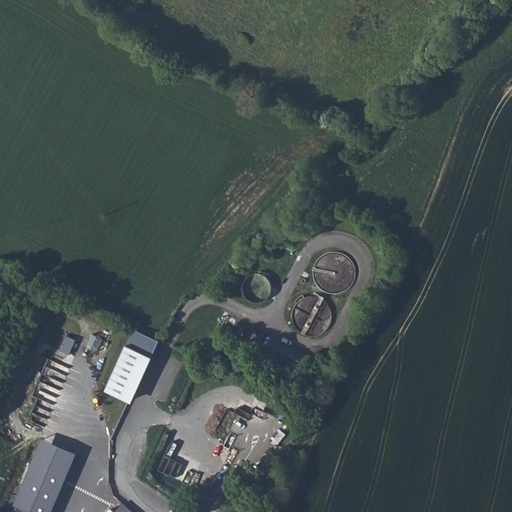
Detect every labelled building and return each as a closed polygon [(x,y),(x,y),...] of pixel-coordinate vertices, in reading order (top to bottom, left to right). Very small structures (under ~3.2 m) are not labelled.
[(355,280),(356,273),(353,263),(349,258),(341,253),(334,252),(325,254),(319,258),(316,263),(313,273),(316,283),(319,288),(325,292),(334,294),(344,292),(349,288),(355,280)] [(270,297),(272,291),(272,285),(270,279),(265,275),(259,274),(253,274),(248,277),(244,282),(243,288),(244,294),(246,297),(250,301),(256,303),(262,302),(267,300),(270,297)] [(295,301),(297,304),(298,302),(301,300),(303,299),(305,298),(304,295),(295,301)] [(330,325),(332,316),(330,307),(324,300),(315,297),(309,297),(305,298),(303,299),(301,300),(298,302),(297,304),(295,307),(293,313),(293,322),(298,330),(306,335),(315,336),(324,332),(330,325)] [(134,330),(106,391),(129,401),(150,356),(149,355),(156,339),(134,330)] [(291,364),(298,351),(272,338),(266,351),(291,364)] [(75,356),(80,346),(73,342),(67,352),(75,356)] [(298,368),(305,355),(298,351),(291,364),(298,368)] [(13,504),(30,511),(52,511),(79,454),(44,438),(13,504)] [(245,493),(240,490),(232,501),(237,504),(245,493)]
